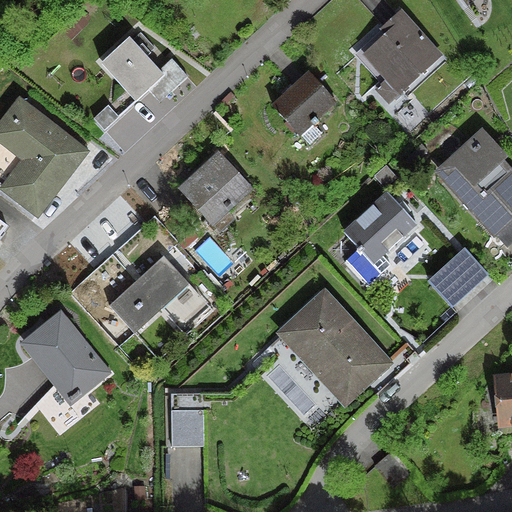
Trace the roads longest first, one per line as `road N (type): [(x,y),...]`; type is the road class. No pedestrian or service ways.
road 1 (residential): [(318,0),(66,229),(0,310)]
road 2 (residential): [(313,511),(350,439),(511,289)]
